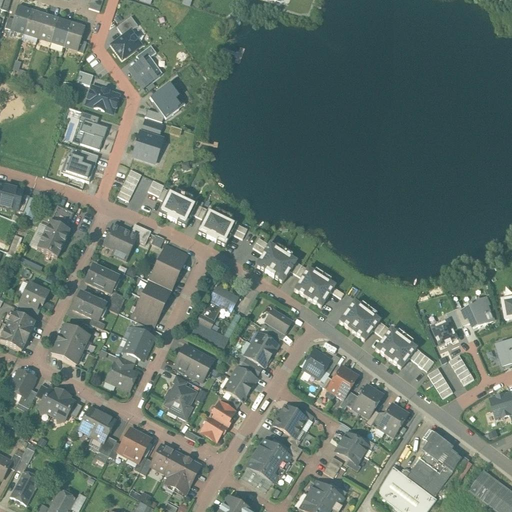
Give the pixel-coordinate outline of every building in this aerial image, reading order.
[(10,1),(7,0),(3,0),(0,11),(7,13),(10,1)] [(101,7),(90,4),(89,9),(99,13),(101,7)] [(24,10),(18,7),(13,21),(10,31),(10,32),(23,37),(31,12),(24,10)] [(44,16),(31,12),(23,37),(37,41),(44,16)] [(58,21),(44,16),(37,41),(50,45),(58,21)] [(13,21),(8,19),(5,30),(10,31),(13,21)] [(71,25),(58,21),(50,45),(64,49),(71,25)] [(85,28),(78,26),(78,27),(71,25),(64,49),(77,53),(81,42),(85,28)] [(141,46),(129,31),(109,46),(121,61),(141,46)] [(86,43),(81,42),(77,53),(83,55),(86,43)] [(162,75),(149,57),(129,72),(142,89),(162,75)] [(79,71),(75,82),(89,86),(93,76),(79,71)] [(169,84),(150,99),(166,120),(185,106),(169,84)] [(119,97),(92,88),(86,106),(113,115),(119,97)] [(107,129),(84,121),(80,132),(85,134),(81,145),(99,151),(107,129)] [(163,141),(141,133),(132,158),(154,166),(163,141)] [(84,164),(94,167),(98,157),(81,152),(79,158),(86,160),(84,164)] [(67,158),(61,175),(89,184),(94,167),(84,164),(86,160),(79,158),(70,155),(69,158),(67,158)] [(142,178),(131,173),(128,178),(139,183),(142,178)] [(139,183),(128,178),(126,184),(137,189),(139,183)] [(164,188),(153,182),(150,188),(161,193),(164,188)] [(137,189),(126,184),(123,189),(134,194),(137,189)] [(23,192),(0,185),(0,207),(17,212),(22,196),(23,192)] [(161,193),(150,188),(147,193),(158,199),(161,193)] [(134,194),(123,189),(120,195),(131,200),(134,194)] [(168,192),(157,215),(186,229),(192,216),(197,206),(168,192)] [(158,199),(147,193),(145,199),(156,204),(158,199)] [(131,200),(120,195),(118,200),(129,206),(131,200)] [(30,198),(22,196),(17,212),(17,213),(23,215),(30,198)] [(29,199),(23,216),(32,220),(39,203),(29,199)] [(156,204),(145,199),(142,205),(153,210),(156,204)] [(153,210),(142,205),(140,210),(151,215),(153,210)] [(202,209),(197,206),(192,216),(197,219),(202,209)] [(74,214),(57,207),(50,223),(66,231),(74,214)] [(203,222),(207,212),(202,209),(197,219),(203,222)] [(203,222),(197,234),(225,248),(236,226),(207,212),(203,222)] [(66,231),(50,223),(37,250),(57,260),(69,232),(66,231)] [(130,235),(113,227),(113,226),(112,226),(102,247),(103,248),(104,247),(113,251),(111,257),(112,257),(112,256),(125,262),(125,263),(126,264),(136,242),(137,238),(130,235)] [(151,233),(134,226),(130,235),(137,238),(136,242),(145,246),(151,233)] [(14,236),(6,257),(13,260),(22,239),(14,236)] [(164,240),(155,237),(151,246),(160,249),(164,240)] [(177,252),(164,246),(162,251),(165,252),(158,267),(155,265),(147,282),(170,293),(177,279),(178,280),(181,275),(179,274),(185,260),(176,256),(177,252)] [(269,246),(256,268),(282,285),(296,264),(269,246)] [(108,275),(93,268),(85,284),(110,296),(118,280),(108,275)] [(124,276),(111,270),(108,275),(118,280),(121,282),(124,276)] [(307,271),(294,292),(321,309),(334,288),(307,271)] [(170,293),(147,282),(130,319),(143,325),(145,321),(155,326),(161,312),(163,313),(166,307),(164,307),(170,293)] [(48,295),(28,285),(20,304),(36,312),(39,306),(42,308),(48,295)] [(217,288),(209,302),(201,318),(213,324),(221,309),(231,314),(238,299),(217,288)] [(125,299),(113,294),(109,302),(121,308),(125,299)] [(105,307),(80,295),(72,311),(91,320),(98,323),(105,307)] [(508,300),(502,301),(505,321),(511,319),(511,296),(507,297),(508,300)] [(121,308),(109,302),(105,310),(118,316),(121,308)] [(470,307),(471,309),(463,313),(466,320),(468,319),(471,324),(473,329),(479,327),(480,328),(493,322),(490,314),(489,314),(483,302),(470,307)] [(36,312),(20,304),(17,310),(33,317),(36,312)] [(354,304),(339,324),(364,343),(379,323),(354,304)] [(461,309),(454,312),(462,328),(471,324),(468,319),(466,320),(463,313),(461,309)] [(292,324),(272,312),(264,324),(269,327),(284,336),(292,324)] [(34,325),(13,314),(0,341),(0,342),(21,353),(24,347),(25,347),(32,331),(31,331),(34,325)] [(201,318),(197,324),(197,325),(209,331),(210,331),(213,324),(201,318)] [(98,323),(91,320),(89,326),(102,332),(105,326),(98,323)] [(432,328),(440,347),(457,340),(449,321),(432,328)] [(209,331),(197,325),(197,324),(190,336),(222,353),(235,329),(229,326),(223,338),(210,331),(209,331)] [(152,337),(127,326),(121,339),(144,349),(147,343),(148,344),(152,337)] [(89,338),(65,327),(51,356),(75,367),(89,338)] [(284,336),(269,327),(266,332),(270,334),(280,341),(281,341),(284,336)] [(390,331),(375,351),(400,371),(409,360),(416,351),(390,331)] [(280,341),(270,334),(266,339),(277,346),(280,341)] [(263,337),(259,335),(252,347),(270,358),(278,346),(277,346),(266,339),(263,337)] [(144,349),(121,339),(115,351),(140,363),(143,356),(141,355),(144,349)] [(511,344),(497,349),(502,367),(511,363),(511,344)] [(270,358),(252,347),(244,358),(247,360),(252,363),(262,370),(263,370),(270,358)] [(213,363),(185,348),(182,354),(181,354),(173,368),(202,384),(213,363)] [(416,351),(409,360),(413,363),(421,354),(416,350),(416,351)] [(107,355),(101,352),(99,357),(105,360),(107,355)] [(330,363),(314,353),(303,371),(319,381),(324,373),(327,368),(330,363)] [(421,354),(413,363),(418,367),(425,357),(421,354)] [(330,363),(327,368),(332,371),(339,360),(334,357),(330,363)] [(425,357),(418,367),(422,370),(430,360),(425,357)] [(450,363),(453,368),(463,362),(460,357),(450,363)] [(133,366),(117,359),(114,365),(130,373),(133,366)] [(224,362),(219,359),(216,364),(222,367),(224,362)] [(430,360),(422,370),(427,373),(434,364),(430,360)] [(453,368),(456,373),(466,367),(463,362),(453,368)] [(262,370),(252,363),(248,368),(259,375),(262,370)] [(244,365),(242,364),(239,370),(256,380),(259,375),(248,368),(244,365)] [(130,373),(114,365),(106,383),(129,393),(136,379),(131,376),(132,373),(130,373)] [(456,373),(459,378),(469,372),(466,367),(456,373)] [(332,371),(327,368),(324,373),(329,376),(332,371)] [(341,368),(327,392),(335,397),(350,373),(341,368)] [(239,370),(238,369),(231,381),(249,392),(257,380),(256,380),(239,370)] [(427,376),(430,381),(441,375),(438,370),(427,376)] [(35,380),(19,372),(12,386),(10,386),(8,390),(9,392),(12,394),(14,394),(22,398),(25,399),(30,391),(35,380)] [(459,378),(462,383),(472,376),(469,372),(459,378)] [(350,373),(335,397),(343,402),(349,393),(358,378),(350,373)] [(430,381),(433,386),(444,380),(441,375),(430,381)] [(462,383),(465,387),(475,381),(472,376),(462,383)] [(186,383),(177,378),(174,384),(176,385),(183,389),(186,383)] [(433,386),(436,391),(447,384),(444,380),(433,386)] [(249,392),(231,381),(223,393),(231,397),(241,404),(242,404),(249,392)] [(436,391),(439,395),(450,389),(447,384),(436,391)] [(183,389),(176,385),(165,406),(179,414),(177,417),(185,422),(192,410),(188,408),(195,395),(183,389)] [(49,391),(41,386),(37,395),(35,398),(43,402),(49,391)] [(359,399),(352,411),(360,416),(375,392),(366,387),(359,399)] [(439,395),(442,400),(453,394),(450,389),(439,395)] [(25,399),(22,398),(18,405),(28,411),(35,398),(37,395),(30,391),(25,399)] [(55,394),(49,391),(43,402),(38,410),(39,411),(40,414),(43,415),(46,414),(51,417),(63,395),(56,391),(55,394)] [(375,392),(360,416),(368,421),(374,411),(383,397),(375,392)] [(487,398),(494,422),(511,416),(511,397),(510,392),(487,398)] [(349,393),(343,402),(339,408),(344,411),(346,408),(354,396),(349,393)] [(69,398),(63,395),(51,417),(56,419),(57,423),(60,424),(63,423),(64,424),(68,415),(74,404),(68,401),(69,398)] [(354,396),(346,408),(352,411),(359,399),(354,396)] [(241,404),(231,397),(227,402),(238,409),(241,404)] [(227,402),(223,399),(219,404),(235,414),(238,409),(227,402)] [(82,408),(74,404),(68,415),(76,419),(82,408)] [(235,414),(219,404),(210,419),(210,418),(209,419),(227,430),(231,424),(229,423),(235,414)] [(400,411),(392,406),(377,430),(385,435),(400,411)] [(298,416),(285,408),(281,413),(282,413),(279,418),(301,431),(306,422),(307,421),(298,416)] [(104,417),(90,409),(81,426),(78,431),(93,439),(104,417)] [(313,418),(301,411),(298,416),(307,421),(306,422),(310,424),(313,418)] [(379,415),(374,411),(368,421),(365,425),(370,429),(379,415)] [(408,416),(400,411),(385,435),(393,440),(408,416)] [(104,417),(93,439),(103,444),(107,437),(115,422),(104,417)] [(301,431),(279,418),(277,422),(276,421),(273,427),(289,437),(295,440),(301,431)] [(227,430),(209,419),(209,420),(209,421),(200,435),(216,444),(221,436),(223,437),(227,430)] [(81,426),(74,422),(66,438),(72,442),(78,431),(81,426)] [(368,433),(361,429),(358,433),(365,437),(368,433)] [(121,447),(117,454),(118,455),(128,460),(140,436),(130,431),(121,447)] [(203,441),(187,432),(184,438),(200,446),(203,441)] [(453,450),(434,435),(433,436),(429,432),(422,441),(426,445),(421,453),(424,455),(437,465),(443,458),(446,460),(442,466),(452,474),(455,470),(462,461),(451,452),(453,450)] [(359,443),(346,435),(341,444),(362,458),(368,449),(359,443)] [(140,436),(128,460),(137,465),(138,465),(142,458),(151,442),(140,436)] [(107,437),(103,444),(98,453),(101,455),(108,459),(116,444),(117,443),(107,437)] [(295,440),(289,437),(286,442),(292,446),(297,449),(300,443),(295,440)] [(374,446),(362,438),(359,443),(368,449),(371,451),(374,446)] [(288,451),(273,441),(270,446),(285,456),(288,451)] [(270,446),(263,442),(255,455),(282,472),(290,459),(285,456),(270,446)] [(121,447),(116,444),(108,459),(114,462),(118,455),(117,454),(121,447)] [(362,458),(341,444),(335,453),(348,461),(357,467),(362,458)] [(297,449),(292,446),(288,451),(299,457),(302,452),(297,449)] [(175,454),(161,447),(152,463),(150,468),(164,475),(175,454)] [(299,457),(288,451),(285,456),(290,459),(296,462),(299,457)] [(200,468),(175,454),(164,475),(169,478),(165,486),(185,496),(200,468)] [(108,459),(101,455),(97,461),(105,465),(108,459)] [(282,472),(255,455),(247,468),(274,485),(282,472)] [(437,465),(424,455),(410,473),(406,480),(433,500),(452,474),(442,466),(446,460),(443,458),(437,465)] [(21,459),(13,456),(9,464),(10,464),(7,469),(14,472),(20,462),(21,459)] [(9,464),(0,458),(0,480),(1,481),(7,469),(10,464),(9,464)] [(138,465),(137,465),(134,472),(139,475),(147,461),(147,460),(142,458),(138,465)] [(464,458),(462,461),(455,470),(461,474),(469,462),(464,458)] [(342,465),(332,459),(329,464),(339,470),(342,465)] [(147,461),(139,475),(145,478),(150,468),(152,463),(147,460),(147,461)] [(357,467),(348,461),(345,466),(357,474),(360,469),(357,467)] [(339,470),(329,464),(326,469),(336,475),(339,470)] [(336,475),(326,469),(323,474),(333,480),(336,475)] [(433,500),(406,480),(410,473),(407,471),(402,472),(400,475),(393,469),(376,496),(396,511),(428,511),(436,502),(433,500)] [(40,482),(23,473),(10,499),(26,508),(40,482)] [(511,511),(511,494),(484,473),(469,493),(495,511),(511,511)] [(327,491),(316,484),(308,497),(332,511),(336,511),(343,501),(342,500),(327,491)] [(346,495),(330,486),(327,491),(342,500),(346,495)] [(69,511),(75,501),(59,492),(48,511),(69,511)] [(150,499),(144,496),(143,498),(142,497),(141,497),(138,502),(146,506),(150,499)] [(332,511),(308,497),(300,510),(302,511),(332,511)] [(219,511),(249,511),(228,499),(219,511)] [(156,505),(150,501),(147,506),(154,510),(156,505)]
